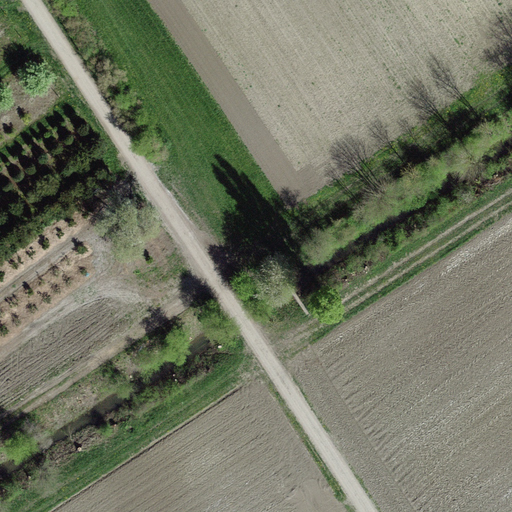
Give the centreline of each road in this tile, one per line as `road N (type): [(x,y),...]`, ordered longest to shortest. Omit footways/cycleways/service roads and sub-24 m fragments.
road 1 (track): [(228,295),(37,0)]
road 2 (track): [(511,94),(215,277)]
road 3 (track): [(366,511),(277,369)]
